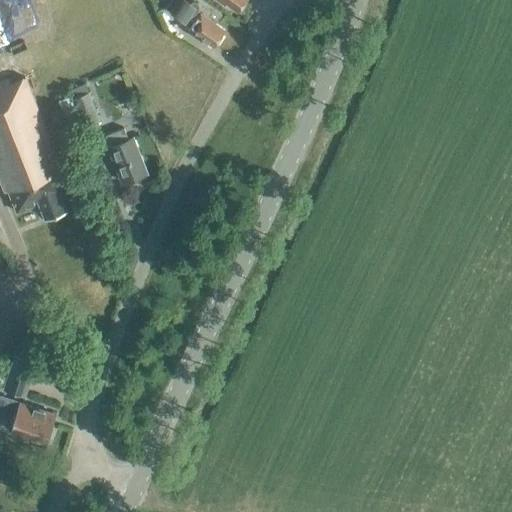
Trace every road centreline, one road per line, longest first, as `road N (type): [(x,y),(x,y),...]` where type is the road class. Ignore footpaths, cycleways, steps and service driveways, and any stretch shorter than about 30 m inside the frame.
road 1 (unclassified): [(127,501),(302,135),(355,0)]
road 2 (residential): [(76,451),(189,154),(283,0)]
